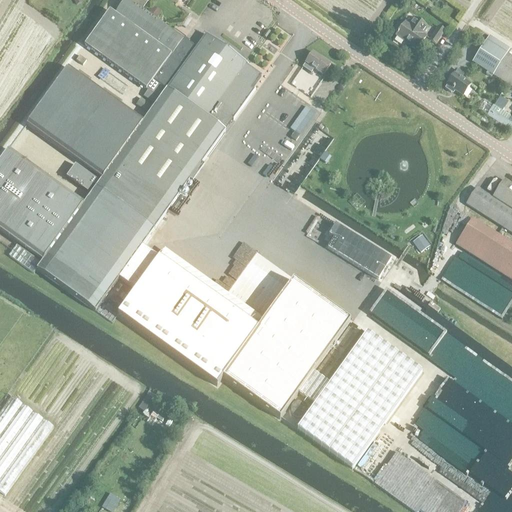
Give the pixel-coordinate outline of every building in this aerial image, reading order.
[(151,0),(125,0),(114,15),(110,11),(85,46),(146,90),(143,97),(155,105),(154,108),(141,99),(136,105),(149,115),(143,123),(68,68),(27,126),(102,180),(99,184),(75,166),(67,178),(88,193),(93,186),(96,188),(84,205),(9,151),(0,162),(0,231),(43,262),(37,270),(95,312),(120,277),(137,289),(119,314),(217,385),(223,378),(280,419),(303,386),(319,398),(296,430),(353,472),(376,439),(388,423),(423,374),(366,333),(331,382),(315,370),(350,322),(293,281),(257,326),(143,245),(225,133),(228,135),(270,76),(252,63),(250,67),(206,35),(196,49),(142,10),(151,0)] [(426,37),(424,35),(429,28),(414,18),(409,25),(406,23),(404,26),(401,24),(398,24),(394,30),(395,32),(398,34),(396,37),(417,51),(426,37)] [(435,45),(445,31),(439,27),(429,41),(435,45)] [(486,41),(472,63),(492,76),(507,86),(511,89),(511,50),(509,49),(489,36),(486,41)] [(313,70),(322,76),(330,65),(313,53),(302,68),(311,74),(313,70)] [(83,66),(86,61),(80,57),(76,61),(83,66)] [(471,85),(454,74),(446,86),(447,86),(445,89),(451,93),(453,91),(463,97),(471,85)] [(485,101),(479,110),(511,131),(511,118),(502,112),(508,103),(499,97),(494,106),(485,101)] [(511,185),(504,181),(492,199),(476,188),(465,205),(511,235),(511,185)] [(472,220),(456,245),(465,251),(481,226),(473,220),(472,220)] [(481,226),(465,251),(473,256),(489,231),(481,226)] [(489,231),(473,256),(482,262),(498,236),(489,231)] [(413,242),(421,253),(430,246),(422,235),(413,242)] [(498,236),(482,262),(490,267),(506,242),(498,236)] [(511,245),(506,242),(490,267),(499,273),(511,251),(511,245)] [(511,251),(499,273),(507,278),(511,270),(511,251)] [(0,492),(4,496),(53,428),(12,398),(0,414),(0,492)] [(117,498),(110,494),(102,508),(108,511),(113,511),(117,505),(114,503),(117,498)]
